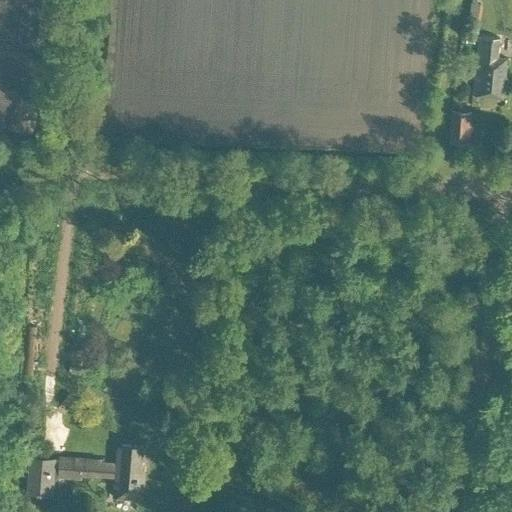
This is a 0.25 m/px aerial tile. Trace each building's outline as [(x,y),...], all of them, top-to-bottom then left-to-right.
[(474,46),(475,35),(465,34),(464,45),(474,46)] [(498,57),(500,37),(479,35),(477,55),(479,56),(478,63),(477,63),(473,94),(504,97),(507,58),(498,57)] [(451,140),(469,141),(471,111),(453,110),(451,140)] [(55,455),(55,458),(31,456),(28,492),(52,494),(54,478),(82,480),(82,475),(115,477),(113,496),(143,498),(145,469),(141,469),(143,445),(122,443),(122,447),(118,447),(116,461),(102,460),(102,458),(55,455)] [(35,500),(27,499),(26,507),(34,507),(35,500)]
